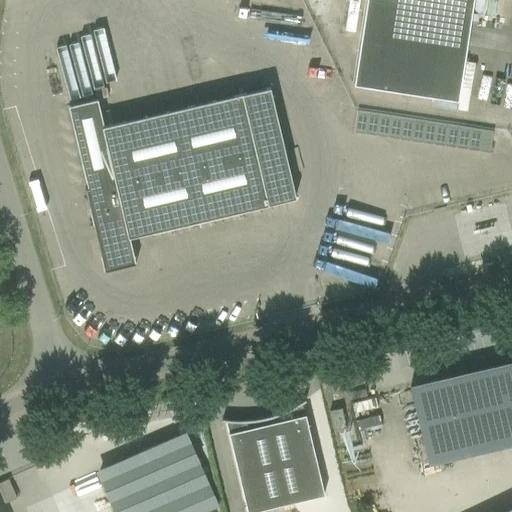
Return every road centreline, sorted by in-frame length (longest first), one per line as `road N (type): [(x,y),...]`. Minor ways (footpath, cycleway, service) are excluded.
road 1 (tertiary): [(62,386),(511,278)]
road 2 (unclassified): [(62,386),(0,182)]
